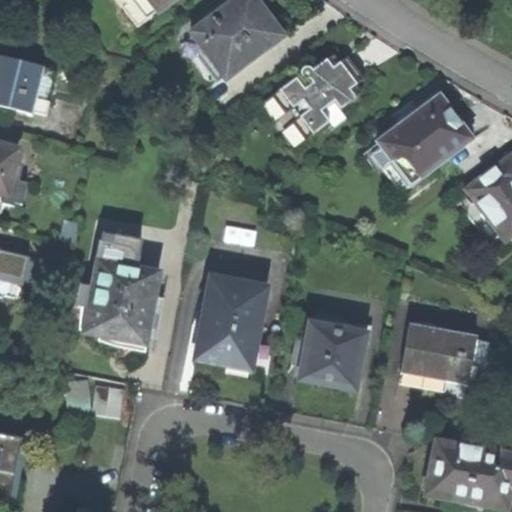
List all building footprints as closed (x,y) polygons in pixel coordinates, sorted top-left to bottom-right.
[(113,0),(134,28),(169,0),(113,0)] [(223,80),(281,38),(261,11),(252,0),(235,0),(188,34),(223,80)] [(40,68),(0,58),(0,108),(29,116),(40,68)] [(348,92),(362,80),(355,70),(346,59),(332,69),(326,60),(309,72),(307,69),(304,68),(298,71),(297,77),(301,81),(307,82),(309,85),(301,90),(294,81),(274,96),(309,139),(327,125),(320,114),(333,104),(338,112),(355,99),(348,92)] [(411,187),(466,146),(451,124),(455,121),(446,109),(438,99),(415,116),(408,108),(393,119),(399,127),(375,145),(390,166),(394,163),(411,187)] [(16,152),(0,148),(0,196),(5,198),(9,184),(15,186),(19,172),(12,170),(16,152)] [(463,211),(492,251),(511,236),(511,161),(511,159),(467,192),(474,203),(463,211)] [(157,276),(134,272),(140,243),(102,236),(83,336),(101,339),(118,342),(117,347),(143,352),(157,276)] [(0,296),(15,299),(24,259),(0,253),(0,296)] [(265,289),(210,279),(194,361),(214,364),(266,374),(270,356),(253,353),(265,289)] [(307,342),(296,340),(293,360),(304,362),(300,381),(321,385),(354,390),(363,336),(339,332),(340,323),(313,319),(311,329),(310,329),(307,342)] [(413,376),(466,386),(476,340),(409,327),(400,373),(413,376)] [(87,418),(82,384),(67,386),(69,397),(65,398),(68,421),(87,418)] [(120,419),(125,390),(96,385),(91,413),(120,419)] [(0,476),(19,480),(26,441),(0,436),(0,476)] [(426,496),(505,511),(509,492),(511,492),(511,459),(436,445),(432,468),(426,496)] [(19,480),(0,476),(0,511),(13,511),(16,496),(19,480)]
